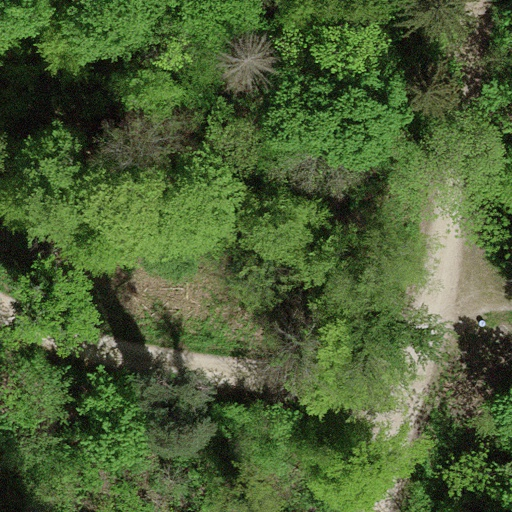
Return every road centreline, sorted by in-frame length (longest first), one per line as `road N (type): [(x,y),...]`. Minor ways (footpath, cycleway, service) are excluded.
road 1 (track): [(376,511),(446,238),(478,0)]
road 2 (track): [(0,305),(80,357),(401,394)]
